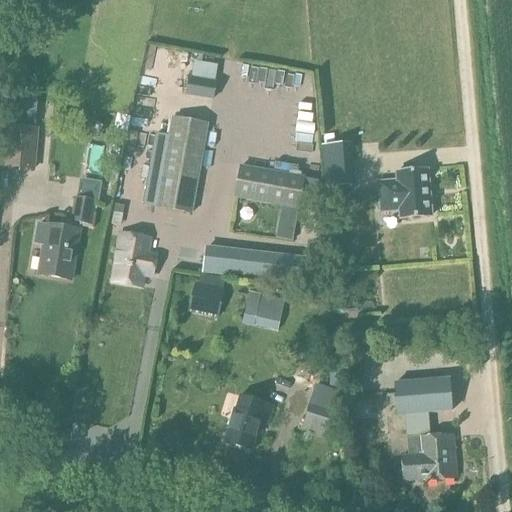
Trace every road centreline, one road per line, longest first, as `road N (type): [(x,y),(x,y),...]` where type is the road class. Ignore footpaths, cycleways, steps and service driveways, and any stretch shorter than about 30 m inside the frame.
road 1 (track): [(458,0),(503,511)]
road 2 (tertiary): [(202,511),(0,445)]
